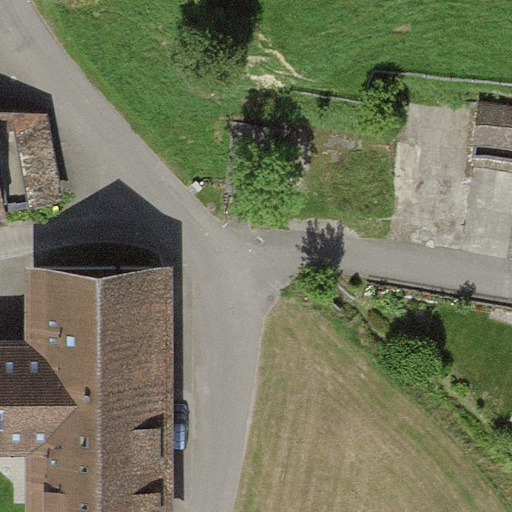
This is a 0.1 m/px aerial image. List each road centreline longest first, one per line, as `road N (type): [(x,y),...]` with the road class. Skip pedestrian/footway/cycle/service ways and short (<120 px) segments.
road 1 (residential): [(192,236),(511,288)]
road 2 (residential): [(3,0),(29,54),(138,186),(192,236)]
road 3 (residential): [(192,236),(220,297),(226,350),(219,430)]
road 4 (unclassified): [(0,246),(101,228),(192,236)]
